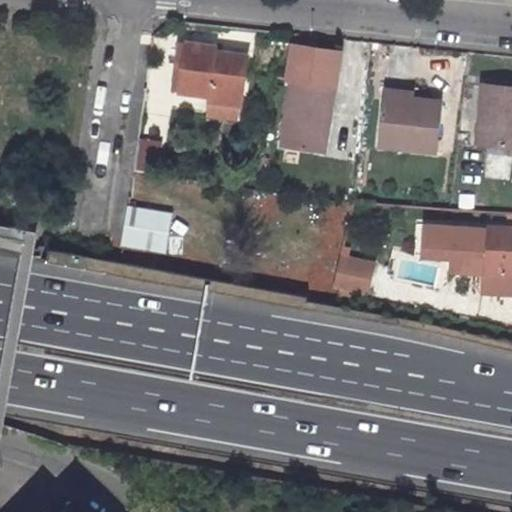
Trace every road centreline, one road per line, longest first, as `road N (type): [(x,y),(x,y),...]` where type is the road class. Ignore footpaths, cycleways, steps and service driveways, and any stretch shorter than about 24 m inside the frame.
road 1 (motorway): [(0,378),(511,469)]
road 2 (motorway): [(511,400),(225,345)]
road 3 (residential): [(511,23),(248,0)]
road 4 (residential): [(126,0),(89,237)]
road 5 (motorway): [(225,345),(0,291)]
road 6 (motorway): [(225,345),(0,313)]
road 7 (residential): [(0,443),(58,456),(144,511)]
